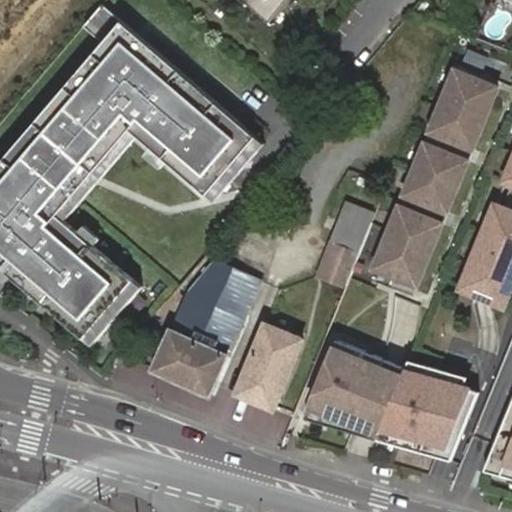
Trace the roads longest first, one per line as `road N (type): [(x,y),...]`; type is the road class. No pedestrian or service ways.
road 1 (secondary): [(412,511),(203,445)]
road 2 (secondary): [(203,445),(0,385)]
road 3 (unknown): [(203,445),(279,258)]
road 4 (secondary): [(0,430),(143,466)]
road 5 (secondary): [(196,481),(313,511)]
